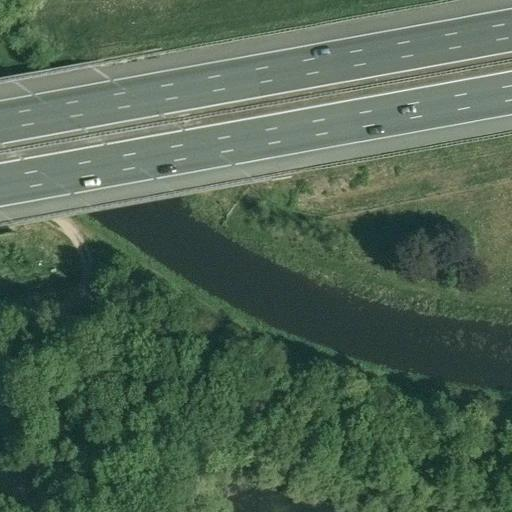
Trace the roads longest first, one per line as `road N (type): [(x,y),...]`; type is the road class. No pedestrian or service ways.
road 1 (motorway): [(0,186),(511,92)]
road 2 (motorway): [(511,29),(0,122)]
road 3 (residential): [(38,511),(0,394)]
